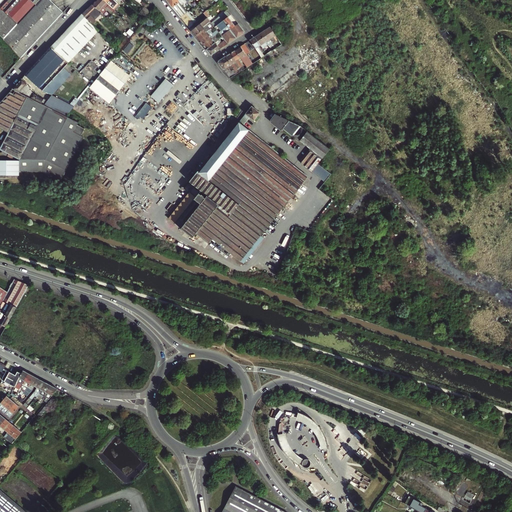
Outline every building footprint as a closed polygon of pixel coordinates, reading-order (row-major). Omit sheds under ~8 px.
[(63,13),(50,0),(0,0),(0,34),(21,59),(63,13)] [(96,0),(93,4),(102,13),(106,8),(105,7),(107,5),(112,9),(113,8),(109,4),(107,2),(104,0),(96,0)] [(166,0),(176,11),(181,6),(182,7),(180,9),(181,10),(177,13),(182,18),(182,17),(188,13),(182,6),(178,0),(177,0),(166,0)] [(115,5),(114,6),(111,3),(109,4),(113,8),(116,11),(118,8),(115,5)] [(85,14),(92,23),(102,13),(93,4),(83,14),(85,14)] [(145,16),(150,12),(146,8),(141,12),(145,16)] [(213,25),(228,10),(211,23),(213,24),(213,25)] [(228,10),(213,25),(215,27),(229,17),(232,14),(228,10)] [(188,13),(182,17),(187,21),(192,17),(188,12),(188,13)] [(83,14),(52,48),(69,63),(70,62),(75,66),(83,58),(82,57),(89,49),(92,51),(98,45),(95,43),(105,33),(92,23),(85,14),(83,14)] [(199,40),(210,31),(208,28),(207,26),(210,23),(212,25),(213,24),(211,23),(207,17),(192,30),(199,40)] [(236,26),(229,17),(215,27),(218,31),(219,32),(222,36),(236,26)] [(228,44),(244,33),(244,31),(239,23),(236,26),(222,36),(225,40),(228,44)] [(270,27),(265,30),(274,43),(275,44),(277,47),(282,44),(270,27)] [(274,43),(265,30),(260,33),(266,42),(272,51),(277,47),(275,44),(272,45),(271,44),(274,43)] [(212,33),(210,31),(199,40),(203,45),(215,35),(216,34),(219,32),(218,31),(211,37),(209,35),(212,33)] [(260,33),(255,37),(264,49),(266,48),(263,43),(266,42),(260,33)] [(217,38),(215,35),(203,45),(207,49),(215,42),(220,39),(218,36),(217,38)] [(264,49),(255,37),(250,40),(260,55),(262,57),(264,55),(261,51),(264,49)] [(213,54),(228,44),(225,40),(218,45),(215,42),(207,49),(211,54),(213,54)] [(241,46),(236,49),(246,64),(250,61),(245,53),(241,46)] [(58,89),(51,83),(59,75),(65,80),(71,74),(65,68),(69,63),(52,48),(27,75),(44,92),(48,86),(55,92),(58,89)] [(246,64),(236,49),(231,53),(241,67),(244,65),(246,64)] [(106,66),(114,54),(109,50),(101,62),(106,66)] [(241,67),(231,53),(226,56),(237,73),(240,71),(238,69),(241,67)] [(252,63),(262,57),(260,55),(251,61),(252,63)] [(237,73),(226,56),(219,60),(218,63),(224,69),(228,67),(231,71),(228,74),(231,77),(237,73)] [(123,88),(134,74),(114,57),(107,66),(103,72),(123,88)] [(51,83),(58,89),(65,80),(59,75),(51,83)] [(166,78),(152,95),(161,102),(175,84),(166,78)] [(23,80),(13,89),(25,95),(30,90),(31,88),(23,80)] [(48,86),(44,92),(52,95),(55,92),(48,86)] [(42,104),(31,98),(25,95),(13,89),(9,93),(4,99),(0,102),(0,128),(8,133),(0,149),(0,150),(2,151),(1,154),(6,156),(8,154),(9,154),(7,157),(10,158),(11,156),(19,160),(20,168),(44,167),(63,177),(82,137),(81,136),(85,129),(78,124),(79,122),(67,116),(45,105),(42,104)] [(31,98),(33,94),(30,90),(25,95),(31,98)] [(38,97),(38,96),(33,94),(31,98),(42,104),(44,100),(38,97)] [(75,106),(52,95),(47,102),(45,105),(67,116),(71,110),(75,106)] [(261,113),(252,106),(240,122),(242,124),(243,123),(244,124),(247,121),(246,120),(249,116),(255,121),(261,113)] [(294,135),(312,148),(300,161),(301,165),(312,172),(318,164),(330,149),(301,126),(273,113),(271,116),(273,118),(271,120),(272,121),(272,123),(282,131),(283,129),(292,136),(293,136),(294,135)] [(309,178),(242,124),(240,122),(200,172),(199,171),(191,181),(185,188),(190,192),(196,197),(175,224),(193,238),(197,233),(208,242),(212,238),(240,260),(272,222),(309,178)] [(318,164),(312,172),(325,182),(331,174),(318,164)] [(196,197),(190,192),(169,219),(175,224),(196,197)] [(31,280),(16,276),(14,280),(28,285),(31,280)] [(28,285),(14,280),(13,282),(3,299),(11,304),(2,321),(5,323),(2,329),(4,330),(28,285)] [(15,385),(17,382),(13,380),(16,375),(7,370),(2,379),(15,386),(15,385)] [(28,373),(23,370),(17,381),(17,382),(15,385),(20,388),(22,384),(28,373)] [(27,387),(33,376),(28,373),(22,384),(20,388),(18,391),(20,393),(22,390),(23,392),(27,387)] [(39,379),(33,376),(27,387),(23,392),(27,395),(32,390),(34,386),(39,379)] [(42,390),(46,382),(40,380),(36,387),(34,391),(30,396),(31,398),(35,394),(37,396),(38,395),(42,390)] [(46,394),(51,385),(46,382),(42,390),(38,395),(42,399),(46,394)] [(57,388),(51,385),(46,394),(42,399),(43,400),(47,397),(49,398),(57,388)] [(6,395),(0,402),(0,409),(1,410),(10,399),(6,395)] [(56,400),(53,397),(38,415),(41,417),(56,400)] [(10,399),(1,410),(5,413),(9,409),(15,402),(10,399)] [(18,405),(15,402),(9,409),(5,413),(8,415),(9,417),(18,405)] [(323,445),(323,449),(331,447),(330,444),(329,441),(327,434),(325,431),(323,428),(321,426),(317,422),(314,420),(310,417),(306,415),(304,413),(301,413),(299,412),(297,419),(299,420),(304,422),(306,423),(312,427),(315,430),(318,434),(319,436),(321,439),(322,441),(323,445)] [(9,422),(5,418),(0,424),(0,425),(4,429),(9,422)] [(7,432),(13,425),(9,422),(4,429),(7,432)] [(12,435),(17,428),(13,425),(7,432),(12,435)] [(12,435),(16,439),(21,432),(17,428),(12,435)] [(294,462),(299,466),(303,460),(299,457),(296,455),(294,452),(293,450),(291,447),(289,444),(288,440),(287,433),(280,434),(280,438),(281,442),(282,446),(284,450),(286,452),(287,455),(291,460),(294,462)] [(329,483),(333,481),(328,473),(324,475),(329,483)] [(284,511),(236,486),(221,511),(284,511)] [(0,511),(25,511),(0,490),(0,511)] [(404,503),(410,507),(415,509),(420,511),(423,511),(424,511),(425,508),(426,508),(425,507),(426,505),(408,495),(404,503)]
